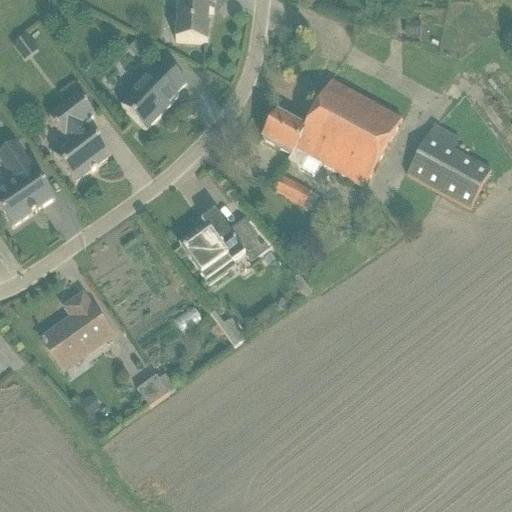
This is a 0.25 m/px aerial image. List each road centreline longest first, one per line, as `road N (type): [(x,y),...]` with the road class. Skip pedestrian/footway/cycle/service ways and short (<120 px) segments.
road 1 (unclassified): [(0,290),(153,188),(208,138),(249,73),(262,0)]
road 2 (track): [(141,511),(0,347)]
